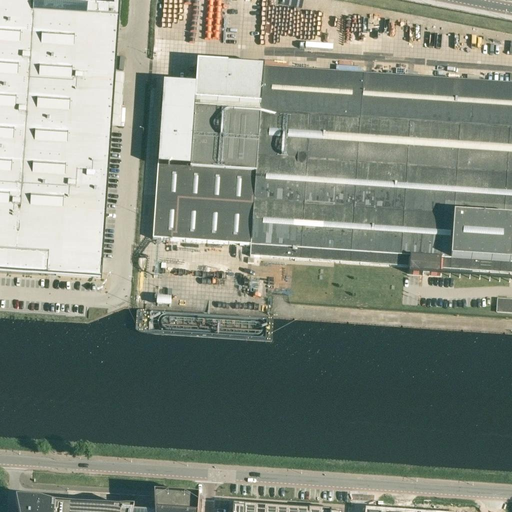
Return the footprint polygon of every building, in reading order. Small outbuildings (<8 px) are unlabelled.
[(120,0),(0,0),(0,273),(48,277),(49,255),(103,259),(112,129),(115,75),(120,1),(120,0)] [(511,274),(511,85),(263,68),(260,113),(194,109),(190,169),(158,167),(153,240),(250,247),(250,257),(410,268),(409,274),(440,276),(440,270),(511,274)] [(216,284),(211,333),(297,341),(299,321),(273,318),(275,300),(260,299),(259,309),(254,312),(249,304),(241,308),(246,317),(227,315),(228,307),(231,305),(234,312),(238,312),(240,300),(246,301),(243,296),(247,286),(242,277),(235,276),(232,284),(240,285),(242,288),(233,287),(231,293),(224,282),(212,281),(224,285),(216,284)] [(496,314),(511,314),(511,301),(497,300),(496,314)] [(157,488),(153,488),(153,483),(149,483),(148,494),(157,495),(157,488)] [(197,511),(199,500),(120,494),(118,511),(102,511),(39,508),(39,505),(26,504),(26,503),(15,502),(16,510),(17,510),(17,511),(197,511)]
